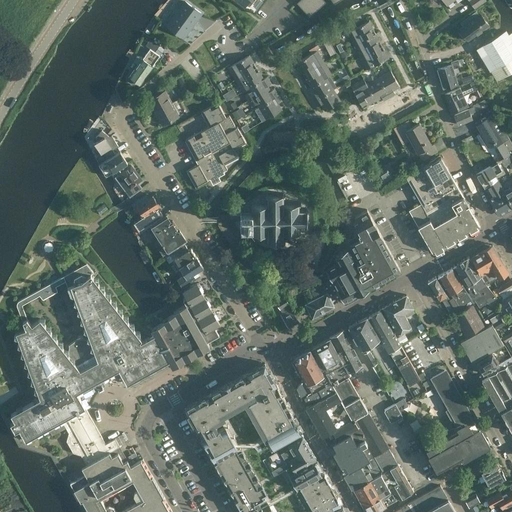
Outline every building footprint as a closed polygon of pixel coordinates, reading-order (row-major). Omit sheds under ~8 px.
[(236,0),(244,6),(255,14),(265,0),(236,0)] [(323,0),(299,0),(297,3),(309,16),(325,2),(323,0)] [(196,19),(197,18),(201,13),(185,1),(167,25),(183,37),(192,25),(196,19)] [(466,38),(467,40),(468,40),(489,25),(480,13),(479,15),(476,11),(460,22),(463,26),(459,29),(461,31),(459,32),(464,39),(466,38)] [(347,32),(354,45),(376,33),(375,33),(373,34),(371,31),(374,30),(369,21),(347,32)] [(511,40),(506,31),(505,32),(487,42),(477,48),(481,54),(490,71),(496,81),(511,71),(511,40)] [(354,45),(356,50),(360,57),(379,47),(377,43),(380,42),(376,33),(354,45)] [(146,45),(155,51),(158,48),(159,46),(157,44),(150,39),(146,45)] [(329,40),(324,43),(327,48),(332,45),(329,40)] [(314,46),(309,50),(311,54),(296,62),(301,71),(304,70),(306,73),(325,62),(317,50),(314,46)] [(367,70),(369,68),(388,58),(384,49),(381,50),(379,47),(360,57),(367,70)] [(152,66),(160,55),(155,52),(150,48),(150,49),(143,58),(142,58),(142,59),(138,64),(128,78),(129,81),(133,84),(136,83),(137,81),(141,83),(153,66),(152,66)] [(340,52),(339,52),(343,58),(349,55),(346,49),(343,50),(340,52)] [(228,67),(234,79),(235,80),(254,68),(252,65),(254,63),(249,55),(228,67)] [(460,67),(458,60),(451,62),(451,64),(437,68),(440,78),(455,73),(454,69),(460,67)] [(308,76),(306,78),(311,86),(329,75),(326,70),(328,69),(329,69),(325,62),(306,73),(308,76)] [(254,68),(235,80),(241,90),(263,77),(258,70),(256,72),(254,68)] [(378,77),(389,97),(395,94),(393,90),(399,86),(390,70),(378,77)] [(455,73),(440,78),(443,88),(458,83),(455,73)] [(183,75),(177,78),(181,84),(186,81),(183,75)] [(329,75),(311,86),(314,93),(311,95),(314,100),(334,89),(331,84),(334,82),(329,75)] [(463,84),(469,82),(474,80),(472,75),(461,78),(463,84)] [(248,101),(266,90),(269,88),(268,86),(271,84),(267,76),(263,78),(263,77),(241,90),(242,92),(247,89),(249,92),(244,95),(248,101)] [(366,84),(375,100),(382,97),(384,100),(389,97),(378,77),(366,84)] [(462,92),(460,87),(445,94),(449,102),(464,95),(479,89),(475,80),(474,80),(469,82),(472,87),(462,92)] [(358,82),(351,86),(355,93),(361,105),(366,102),(367,105),(375,100),(366,84),(364,81),(359,84),(358,82)] [(210,84),(204,88),(207,94),(213,91),(210,84)] [(269,88),(266,90),(248,101),(251,107),(256,104),(259,108),(279,96),(274,88),(270,90),(269,88)] [(325,111),(341,101),(334,89),(314,100),(317,106),(321,104),(325,111)] [(148,99),(155,112),(172,103),(165,90),(148,99)] [(228,91),(223,94),(226,101),(231,97),(228,91)] [(468,105),(464,95),(449,102),(453,111),(468,105)] [(259,108),(262,113),(266,119),(282,109),(278,103),(282,101),(279,96),(259,108)] [(200,112),(205,121),(208,127),(184,140),(195,160),(200,158),(202,162),(186,170),(195,187),(208,180),(211,179),(213,183),(220,179),(219,177),(225,174),(224,171),(228,169),(225,165),(239,157),(235,149),(246,143),(237,126),(236,127),(229,115),(226,117),(218,102),(200,112)] [(172,103),(155,112),(162,125),(179,116),(172,103)] [(473,107),(468,109),(454,115),(458,124),(472,118),(470,114),(475,111),(473,107)] [(241,108),(232,113),(235,119),(244,114),(241,108)] [(485,116),(476,122),(477,124),(476,124),(481,133),(480,134),(483,140),(484,140),(487,146),(487,147),(494,143),(495,142),(504,157),(511,152),(511,143),(498,120),(495,122),(491,115),(486,118),(485,116)] [(408,120),(393,128),(402,144),(410,139),(417,153),(422,160),(435,152),(432,147),(419,122),(412,126),(408,120)] [(247,124),(241,127),(243,131),(244,132),(250,128),(248,126),(247,124)] [(104,152),(108,158),(115,153),(113,150),(119,146),(112,135),(110,136),(102,130),(95,137),(97,141),(94,143),(101,154),(104,152)] [(99,164),(98,164),(106,176),(115,170),(126,164),(128,163),(120,150),(108,158),(105,160),(99,164)] [(501,159),(500,159),(501,160),(504,166),(509,164),(511,169),(511,152),(510,154),(501,159)] [(103,155),(96,159),(99,164),(105,160),(103,155)] [(460,192),(440,156),(406,176),(421,203),(426,211),(460,192)] [(502,171),(501,168),(497,162),(490,166),(489,165),(475,173),(481,183),(502,171)] [(118,175),(115,177),(116,179),(130,197),(142,188),(137,182),(141,179),(131,165),(128,167),(126,164),(115,170),(118,175)] [(387,169),(378,175),(384,184),(393,178),(387,169)] [(504,189),(495,175),(481,183),(484,188),(486,187),(493,197),(490,199),(499,214),(511,206),(511,205),(503,190),(504,189)] [(511,184),(504,189),(503,190),(511,205),(511,184)] [(480,225),(460,192),(426,211),(421,203),(408,210),(433,253),(480,225)] [(146,193),(131,203),(133,207),(136,205),(136,206),(140,211),(138,212),(141,218),(133,223),(139,233),(146,228),(164,216),(159,210),(162,208),(152,194),(152,195),(148,197),(146,193)] [(307,227),(307,210),(299,210),(299,204),(283,204),(283,195),(266,195),(266,204),(251,205),(251,213),(240,213),(240,219),(240,226),(251,225),(251,234),(263,234),(263,242),(267,242),(267,243),(283,243),(283,242),(290,242),(295,242),(295,233),(299,233),(299,227),(307,227)] [(400,270),(367,209),(354,216),(357,220),(353,222),(359,232),(358,233),(348,238),(347,236),(343,238),(369,287),(400,270)] [(166,215),(164,216),(146,228),(155,241),(153,242),(162,255),(186,240),(179,229),(179,230),(173,220),(170,222),(166,215)] [(369,287),(343,238),(328,264),(329,267),(326,268),(333,280),(338,288),(337,288),(343,300),(347,298),(348,299),(353,296),(357,293),(357,294),(369,288),(369,287)] [(185,243),(165,256),(169,263),(175,259),(179,266),(184,274),(177,279),(182,288),(201,276),(198,271),(203,267),(190,248),(188,249),(185,243)] [(489,246),(470,256),(481,275),(484,273),(485,274),(481,277),(484,282),(488,280),(489,282),(496,278),(506,272),(508,271),(494,247),(492,245),(492,244),(491,245),(489,246)] [(143,249),(138,252),(145,264),(150,261),(143,249)] [(453,265),(466,286),(479,307),(487,302),(487,303),(496,298),(482,280),(481,277),(481,276),(469,256),(453,265)] [(102,383),(121,373),(127,384),(168,361),(169,360),(154,334),(149,337),(147,338),(141,342),(140,341),(142,339),(140,336),(140,332),(136,331),(134,329),(134,324),(130,324),(128,321),(128,317),(124,316),(122,314),(122,309),(118,309),(116,306),(116,301),(112,301),(110,299),(110,294),(106,294),(104,291),(104,286),(100,286),(98,283),(99,279),(94,278),(91,274),(93,272),(86,263),(63,276),(58,279),(45,286),(20,300),(19,301),(18,301),(18,302),(17,302),(17,303),(17,304),(17,305),(17,306),(23,321),(25,328),(19,331),(16,332),(14,337),(18,339),(19,342),(17,346),(21,348),(22,350),(20,355),(25,357),(26,360),(24,364),(28,366),(29,369),(27,373),(31,375),(33,378),(30,382),(35,384),(36,387),(34,391),(38,393),(40,398),(11,414),(14,421),(10,423),(15,432),(19,429),(25,440),(51,426),(55,433),(66,427),(69,432),(66,440),(73,452),(81,455),(87,465),(91,462),(109,452),(114,449),(120,446),(115,438),(105,443),(96,426),(85,407),(79,396),(97,386),(99,388),(99,387),(104,385),(102,383)] [(452,267),(443,272),(437,276),(449,295),(450,294),(452,297),(453,297),(459,307),(472,300),(466,292),(463,286),(452,267)] [(444,302),(449,299),(447,295),(444,290),(435,276),(428,281),(427,284),(434,296),(436,294),(439,300),(442,298),(444,302)] [(511,279),(502,285),(506,290),(511,286),(511,279)] [(219,335),(214,327),(220,324),(197,283),(183,291),(186,297),(183,299),(186,304),(172,311),(174,313),(161,320),(163,322),(150,329),(154,334),(169,360),(172,366),(209,346),(207,342),(219,335)] [(334,306),(322,283),(310,289),(314,298),(305,303),(312,317),(334,306)] [(498,295),(506,290),(502,285),(502,286),(498,288),(497,287),(492,290),(496,296),(498,295)] [(511,293),(511,286),(506,290),(498,295),(501,300),(506,297),(511,293)] [(411,326),(405,316),(416,311),(406,294),(398,299),(391,302),(391,303),(383,307),(388,317),(398,334),(411,326)] [(299,321),(289,303),(285,296),(275,301),(282,313),(280,314),(288,327),(299,321)] [(449,299),(444,302),(444,303),(450,313),(459,308),(453,297),(449,299)] [(484,325),(472,305),(454,315),(465,335),(478,328),(480,331),(485,328),(483,325),(484,325)] [(488,316),(492,323),(501,318),(498,308),(488,315),(488,316)] [(382,314),(380,310),(379,309),(368,315),(383,341),(385,340),(390,350),(389,351),(409,386),(420,379),(394,334),(393,334),(382,314)] [(354,323),(348,327),(361,349),(371,366),(372,366),(377,363),(369,351),(367,352),(364,347),(379,338),(367,317),(367,316),(360,320),(359,321),(356,323),(354,323)] [(504,324),(501,318),(492,323),(496,329),(504,324)] [(460,342),(472,362),(504,345),(492,324),(485,328),(480,331),(460,342)] [(343,330),(329,337),(349,372),(362,365),(343,330)] [(511,330),(502,336),(505,342),(511,338),(511,330)] [(329,337),(312,347),(323,367),(333,385),(348,377),(350,375),(349,372),(329,337)] [(323,367),(312,347),(292,356),(291,361),(299,375),(300,381),(296,387),(302,401),(305,399),(306,401),(306,402),(314,398),(316,401),(336,390),(333,385),(323,367)] [(492,353),(476,362),(479,367),(478,369),(480,372),(482,372),(483,374),(485,372),(488,377),(489,376),(511,362),(511,359),(510,357),(499,363),(492,353)] [(482,380),(481,380),(483,383),(499,412),(500,412),(511,405),(511,362),(489,376),(488,377),(483,379),(482,380)] [(185,409),(188,414),(243,511),(324,511),(340,505),(336,496),(337,495),(331,483),(324,472),(317,459),(298,471),(296,469),(294,470),(291,463),(274,472),(267,462),(260,466),(258,461),(268,455),(277,449),(268,453),(267,450),(273,447),(274,447),(275,446),(300,432),(301,432),(302,432),(302,431),(301,430),(298,425),(298,424),(297,422),(297,423),(294,417),(293,415),(289,407),(289,406),(288,405),(284,397),(283,396),(283,395),(282,394),(278,386),(277,385),(276,384),(277,384),(276,383),(274,379),(273,378),(272,376),(272,377),(269,370),(268,369),(265,364),(265,363),(264,363),(263,364),(259,366),(258,367),(253,369),(252,370),(248,372),(246,373),(246,374),(245,373),(244,374),(244,375),(234,380),(233,380),(232,380),(232,381),(227,384),(226,385),(223,387),(222,386),(221,387),(211,393),(209,394),(208,394),(207,395),(197,401),(196,401),(196,402),(186,407),(184,408),(185,408),(185,409)] [(428,455),(436,470),(461,456),(489,440),(453,377),(450,378),(445,370),(430,378),(454,421),(453,421),(458,430),(426,449),(429,454),(428,455)] [(348,377),(333,385),(336,390),(341,399),(344,404),(343,405),(351,418),(353,417),(358,427),(351,431),(357,441),(359,440),(365,436),(372,448),(375,447),(379,452),(376,454),(376,455),(389,447),(379,430),(368,411),(359,396),(348,377)] [(387,386),(395,398),(406,391),(399,379),(387,386)] [(316,401),(306,407),(312,419),(315,417),(317,422),(325,434),(333,430),(334,429),(336,432),(339,438),(351,431),(358,427),(353,417),(351,418),(337,426),(330,415),(329,413),(333,411),(329,405),(341,399),(336,390),(316,401)] [(395,403),(393,404),(384,409),(385,410),(384,411),(390,422),(391,422),(403,416),(395,403)] [(511,432),(511,431),(511,405),(500,412),(511,432)] [(339,438),(329,444),(344,471),(364,459),(365,461),(374,456),(376,455),(376,454),(379,452),(375,447),(372,448),(365,436),(359,440),(357,441),(351,431),(339,438)] [(123,433),(117,436),(120,442),(126,439),(123,433)] [(268,455),(258,461),(260,466),(267,462),(274,472),(291,463),(294,470),(296,469),(312,460),(316,457),(302,434),(288,443),(280,447),(281,450),(281,451),(277,449),(268,455)] [(376,455),(374,456),(383,472),(389,468),(398,463),(394,457),(389,447),(376,455)] [(172,511),(143,459),(130,466),(127,460),(123,462),(118,453),(112,456),(109,452),(91,462),(87,465),(82,467),(90,481),(74,489),(81,501),(83,500),(89,511),(88,511),(172,511)] [(345,473),(343,474),(343,475),(351,488),(352,488),(368,479),(368,480),(383,472),(374,456),(365,461),(365,462),(360,465),(345,473)] [(496,462),(484,469),(481,471),(489,487),(506,478),(502,471),(501,471),(496,462)] [(389,468),(394,477),(358,497),(363,506),(391,491),(393,490),(399,500),(414,491),(398,463),(389,468)] [(481,471),(484,469),(481,463),(468,470),(472,476),(481,471)] [(353,488),(358,497),(394,477),(389,468),(383,472),(368,480),(353,488)] [(423,511),(447,498),(440,485),(414,500),(391,511),(423,511)] [(499,503),(502,509),(511,504),(511,489),(502,494),(500,491),(486,499),(491,508),(499,503)] [(374,511),(386,505),(396,500),(391,491),(363,506),(366,511),(374,511)] [(476,493),(465,499),(469,507),(480,502),(476,493)] [(455,511),(447,498),(423,511),(455,511)]
